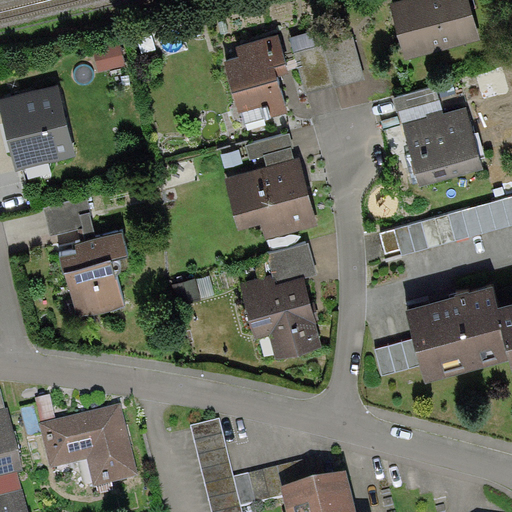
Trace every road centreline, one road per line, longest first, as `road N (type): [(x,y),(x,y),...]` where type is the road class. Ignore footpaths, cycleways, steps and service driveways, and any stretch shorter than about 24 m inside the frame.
road 1 (residential): [(16,359),(146,371),(331,406)]
road 2 (residential): [(338,131),(354,300),(331,406)]
road 3 (residential): [(331,406),(511,464)]
